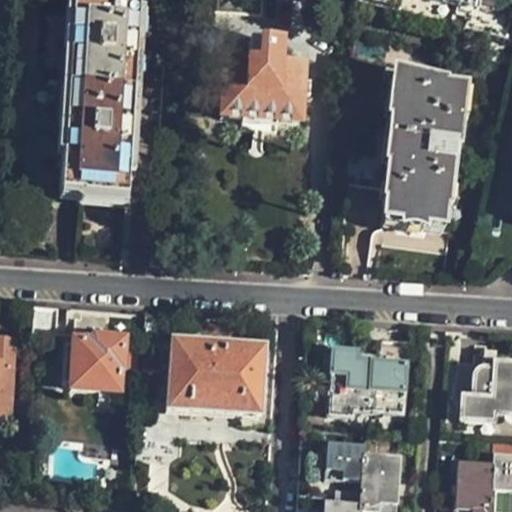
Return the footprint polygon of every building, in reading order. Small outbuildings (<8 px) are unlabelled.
[(253,10),(253,0),(210,0),(210,14),(252,15),(253,10)] [(353,0),(353,11),(511,44),(511,21),(469,12),(471,0),(353,0)] [(123,207),(134,12),(123,11),(38,6),(28,200),(123,207)] [(221,66),(219,124),(295,126),(295,101),(307,101),(307,85),(296,85),(296,68),(275,68),(276,47),(255,47),(254,67),(242,67),(242,63),(241,60),(229,60),(227,62),(227,67),(221,66)] [(345,138),(343,185),(381,190),(380,203),(385,203),(383,226),(440,234),(443,210),(447,211),(453,152),(456,151),(459,124),(461,123),(463,94),(442,91),(441,85),(392,77),(386,113),(389,115),(386,143),(345,138)] [(55,312),(30,311),(28,346),(53,347),(55,312)] [(0,424),(6,425),(11,344),(0,343),(0,424)] [(112,395),(112,375),(115,375),(115,346),(87,346),(83,346),(67,346),(67,350),(59,350),(58,389),(64,389),(64,394),(112,395)] [(255,422),(258,355),(166,349),(162,416),(255,422)] [(131,352),(120,352),(119,371),(131,371),(131,352)] [(399,421),(402,363),(329,359),(326,422),(356,423),(357,419),(399,421)] [(511,371),(456,368),(454,404),(461,405),(460,427),(490,428),(491,420),(511,421),(511,397),(511,371)] [(357,488),(357,504),(356,511),(332,511),(322,511),(391,511),(394,467),(360,465),(360,456),(324,453),(323,486),(357,488)] [(487,511),(488,496),(511,497),(511,464),(490,464),(490,471),(454,470),(451,511),(487,511)] [(114,471),(113,484),(125,485),(127,472),(114,471)] [(125,485),(113,484),(112,492),(115,493),(115,501),(124,502),(125,485)] [(356,511),(357,504),(337,502),(335,511),(356,511)]
